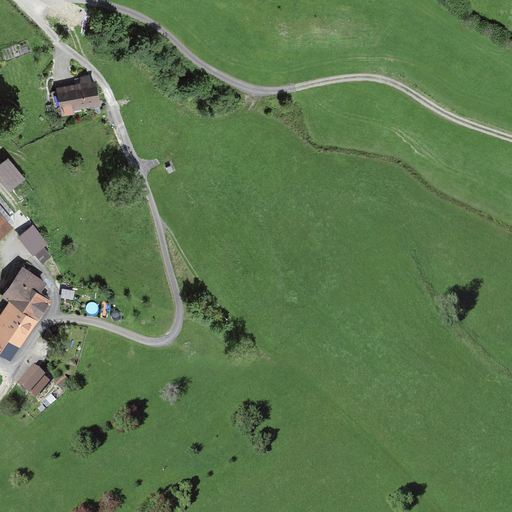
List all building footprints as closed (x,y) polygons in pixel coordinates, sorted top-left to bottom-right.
[(79,85),(56,89),(61,114),(102,105),(97,81),(93,82),(92,77),(78,80),(79,85)] [(14,156),(0,167),(0,173),(16,194),(33,180),(14,156)] [(0,240),(15,227),(0,208),(0,240)] [(38,223),(22,236),(46,265),(55,257),(48,248),(55,242),(38,223)] [(0,319),(0,349),(14,359),(56,299),(45,291),(50,284),(24,266),(3,297),(12,302),(0,319)] [(75,290),(63,289),(62,298),(74,299),(75,290)] [(51,378),(40,368),(24,387),(36,396),(51,378)] [(75,383),(67,376),(58,385),(66,392),(75,383)]
